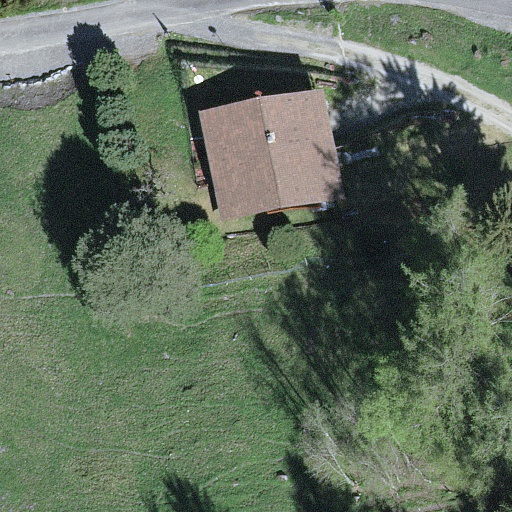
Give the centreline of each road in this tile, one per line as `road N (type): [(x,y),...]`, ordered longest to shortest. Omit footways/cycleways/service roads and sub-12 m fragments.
road 1 (track): [(168,8),(413,68),(511,120)]
road 2 (residential): [(0,38),(212,0)]
